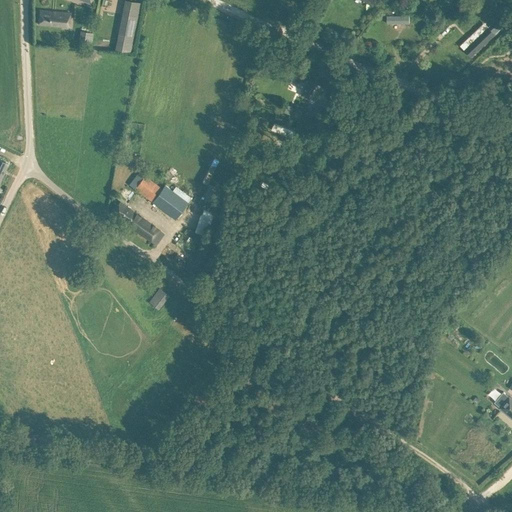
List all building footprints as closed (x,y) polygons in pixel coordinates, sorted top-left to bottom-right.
[(120,50),(131,52),(140,2),(131,0),(125,0),(119,34),(123,34),(120,50)] [(38,24),(69,27),(70,13),(39,10),(38,24)] [(390,20),(410,23),(411,16),(391,14),(390,20)] [(494,33),(503,25),(498,19),(489,27),(494,33)] [(489,27),(465,50),(470,56),(494,33),(489,27)] [(302,95),(310,98),(318,79),(301,72),(297,82),(306,85),(302,95)] [(283,111),(290,114),(293,107),(286,104),(283,111)] [(246,106),(245,116),(252,117),(253,107),(246,106)] [(246,157),(245,163),(265,167),(267,158),(256,155),(255,159),(246,157)] [(140,171),(129,184),(175,219),(188,202),(173,190),(165,184),(162,188),(140,171)] [(112,213),(134,229),(156,245),(164,234),(142,218),(120,202),(112,213)] [(204,235),(213,212),(202,207),(193,231),(204,235)] [(82,260),(91,267),(106,248),(97,241),(82,260)] [(149,302),(159,309),(169,295),(159,288),(149,302)] [(509,397),(503,392),(494,402),(511,416),(511,398),(509,396),(509,397)]
